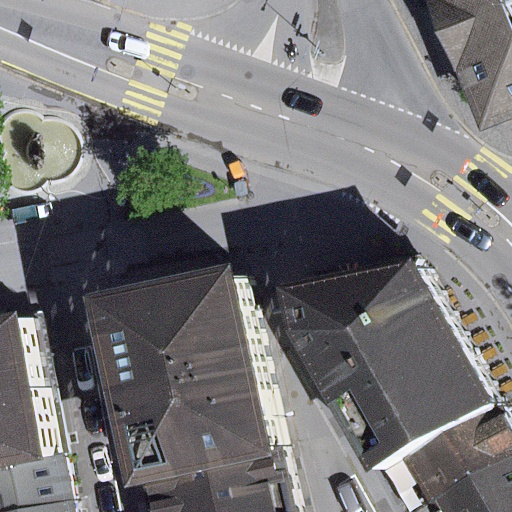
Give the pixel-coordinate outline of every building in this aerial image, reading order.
[(511,0),(453,0),(503,124),(511,120),(511,0)] [(398,471),(425,455),(511,407),(433,267),(311,292),(319,329),(396,467),(398,471)] [(164,470),(165,476),(293,450),(255,278),(192,291),(128,304),(161,458),(164,470)] [(0,327),(0,469),(71,457),(47,321),(0,327)] [(421,511),(431,511),(451,501),(511,466),(511,408),(511,407),(425,455),(398,471),(421,511)] [(305,511),(293,450),(165,476),(172,511),(305,511)] [(0,511),(32,511),(80,503),(71,457),(0,469),(0,511)] [(511,511),(511,466),(451,501),(431,511),(511,511)] [(81,511),(80,503),(32,511),(81,511)]
